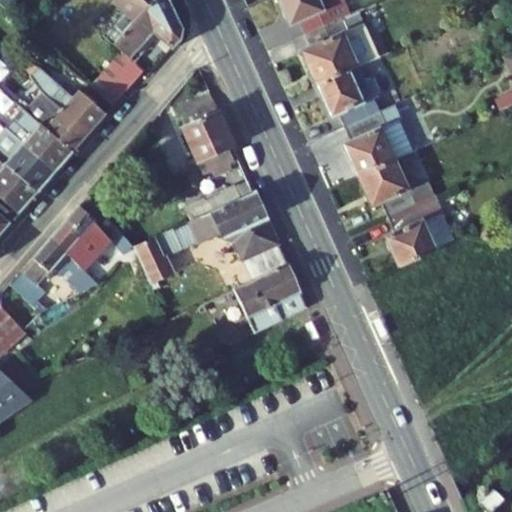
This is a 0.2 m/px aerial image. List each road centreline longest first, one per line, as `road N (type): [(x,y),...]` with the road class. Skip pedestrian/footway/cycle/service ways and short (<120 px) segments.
road 1 (secondary): [(409,455),(215,23)]
road 2 (residential): [(215,23),(0,273)]
road 3 (residential): [(281,511),(409,455)]
